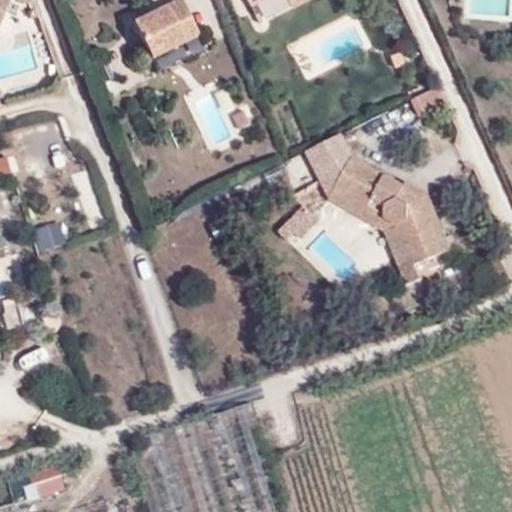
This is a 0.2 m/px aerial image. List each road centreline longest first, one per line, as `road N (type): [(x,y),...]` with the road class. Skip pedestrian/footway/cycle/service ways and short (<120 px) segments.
road 1 (residential): [(190,408),(92,131),(67,112),(44,108),(0,121)]
road 2 (residential): [(511,298),(420,344),(190,408)]
road 3 (residential): [(414,0),(511,216)]
